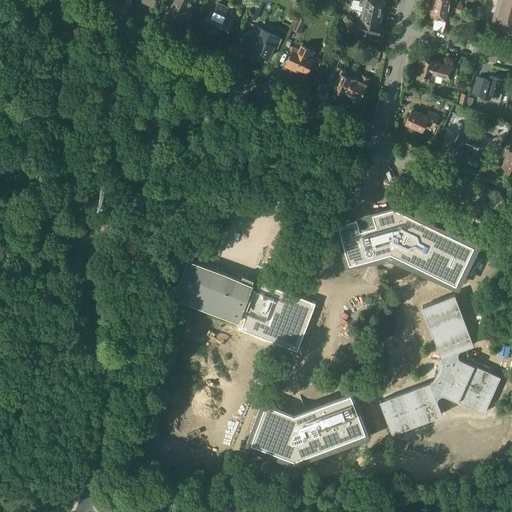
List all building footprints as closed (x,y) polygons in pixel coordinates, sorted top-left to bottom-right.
[(175,0),(170,12),(184,19),(192,1),(192,0),(195,2),(196,0),(175,0)] [(256,20),(265,1),(262,0),(256,0),(249,17),(256,20)] [(356,0),(353,0),(352,4),(382,11),(383,0),(359,0),(360,1),(356,0)] [(511,0),(499,0),(492,28),(511,33),(511,0)] [(211,10),(203,27),(211,31),(212,31),(217,33),(216,34),(225,38),(234,19),(225,15),(229,8),(218,2),(214,11),(211,10)] [(446,19),(449,6),(433,3),(430,16),(446,19)] [(361,16),(360,19),(379,23),(379,22),(382,11),(352,4),(351,8),(363,11),(362,17),(361,16)] [(472,11),(470,23),(476,24),(478,13),(472,11)] [(345,22),(354,23),(355,17),(346,15),(345,22)] [(293,29),(300,32),(305,20),(298,17),(293,29)] [(379,23),(360,19),(358,32),(357,34),(370,37),(371,33),(379,35),(379,33),(380,32),(381,29),(380,27),(381,23),(379,22),(379,23)] [(246,33),(250,35),(244,47),(268,58),(273,46),(278,48),(283,38),(278,35),(278,36),(269,32),(268,35),(260,32),(262,29),(254,25),(252,30),(248,29),(246,33)] [(314,51),(301,45),(299,49),(294,47),(286,65),(299,71),(300,69),(307,73),(313,59),(311,58),(314,51)] [(364,53),(362,59),(377,64),(381,51),(368,46),(365,54),(364,53)] [(435,84),(437,77),(431,76),(435,61),(424,57),(419,74),(429,76),(428,82),(435,84)] [(456,66),(435,61),(431,76),(437,77),(438,74),(452,78),(456,66)] [(347,75),(347,72),(349,71),(336,65),(331,75),(337,78),(332,88),(345,94),(346,93),(353,78),(347,75)] [(353,77),(353,78),(346,93),(360,99),(367,84),(366,83),(369,78),(363,75),(360,80),(353,77)] [(501,77),(497,76),(496,77),(491,76),(489,79),(478,76),(473,93),(489,97),(488,100),(499,103),(501,95),(499,94),(503,79),(501,79),(501,77)] [(459,104),(465,106),(469,94),(462,92),(459,104)] [(427,116),(413,109),(406,122),(423,130),(426,123),(434,126),(439,115),(430,111),(427,116)] [(481,140),(482,139),(461,130),(463,124),(458,122),(453,132),(458,135),(455,141),(476,151),(478,146),(482,148),(485,141),(481,140)] [(511,150),(503,167),(511,171),(511,150)] [(357,218),(338,223),(350,264),(374,257),(375,258),(381,257),(381,255),(391,252),(456,283),(474,245),(394,207),(373,213),(375,223),(372,224),(372,226),(366,228),(365,226),(360,228),(357,218)] [(283,213),(275,232),(285,236),(293,217),(283,213)] [(188,258),(174,297),(239,322),(242,314),(246,316),(241,329),(297,350),(315,302),(259,280),(256,288),(255,287),(253,286),(254,283),(252,283),(254,279),(243,275),(241,279),(188,258)] [(430,381),(380,400),(392,433),(443,413),(437,400),(437,399),(438,398),(438,396),(439,395),(440,394),(442,394),(443,394),(445,394),(484,412),(501,376),(461,358),(460,357),(459,356),(458,355),(458,353),(458,352),(459,350),(460,349),(474,344),(455,293),(423,306),(441,355),(442,361),(442,366),(441,370),(438,375),(435,378),(430,381)] [(266,403),(251,442),(295,459),(366,432),(351,393),(294,414),(266,403)]
